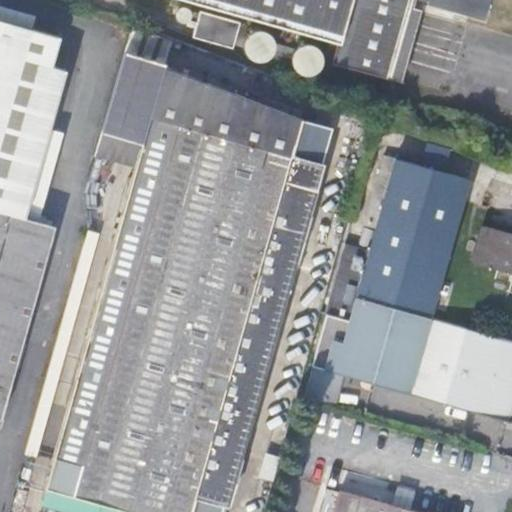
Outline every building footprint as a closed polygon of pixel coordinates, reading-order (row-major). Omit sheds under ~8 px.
[(182,0),(336,44),(330,65),(385,80),(408,0),(182,0)] [(408,0),(385,80),(401,84),(421,10),(414,7),(415,0),(408,0)] [(428,0),(429,1),(488,17),(492,0),(428,0)] [(234,45),(242,22),(207,10),(199,34),(234,45)] [(0,422),(53,229),(24,221),(63,75),(48,71),(57,41),(0,25),(0,422)] [(136,61),(115,136),(140,143),(160,68),(136,61)] [(172,63),(170,71),(221,85),(223,77),(172,63)] [(170,71),(160,68),(140,143),(46,490),(122,511),(193,511),(196,503),(226,511),(321,166),(291,158),(304,109),(290,105),(291,99),(264,92),(262,97),(221,85),(170,71)] [(291,158),(321,166),(331,131),(304,109),(291,158)] [(103,130),(97,152),(109,155),(115,133),(103,130)] [(431,323),(431,321),(469,183),(397,162),(393,175),(390,184),(384,206),(374,203),(367,230),(377,233),(371,254),(344,247),(334,282),(361,290),(358,302),(431,323)] [(384,182),(390,184),(393,175),(387,173),(384,182)] [(511,237),(484,230),(473,267),(511,279),(508,294),(511,295),(511,237)] [(511,428),(511,425),(511,344),(431,321),(431,323),(358,302),(335,378),(383,391),(511,428)] [(307,403),(375,422),(383,391),(335,378),(316,372),(307,403)] [(356,511),(360,498),(340,493),(334,511),(356,511)] [(409,511),(360,498),(356,511),(409,511)] [(196,503),(193,511),(225,511),(226,511),(196,503)]
